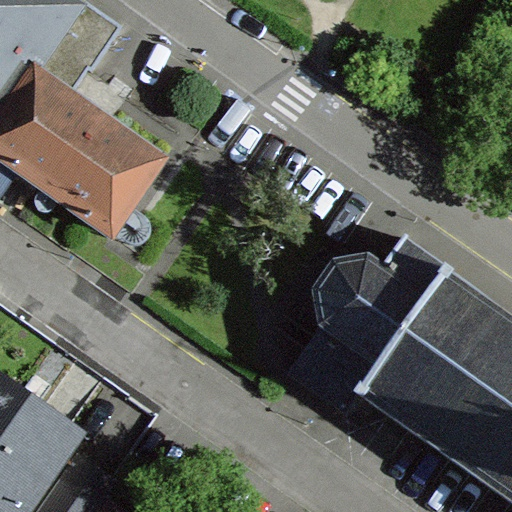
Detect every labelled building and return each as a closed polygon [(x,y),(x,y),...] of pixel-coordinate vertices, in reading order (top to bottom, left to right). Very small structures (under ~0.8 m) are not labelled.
[(0,0),(0,191),(1,192),(18,166),(90,218),(78,235),(98,250),(142,281),(154,263),(181,283),(240,198),(214,181),(186,161),(179,171),(162,159),(86,106),(35,71),(79,6),(69,0),(0,0)] [(511,318),(451,275),(452,274),(446,269),(447,266),(405,236),(384,267),(370,256),(335,263),(315,291),(321,325),(323,326),(292,371),(346,408),(357,393),(363,397),(364,396),(511,500),(511,318)] [(0,385),(0,495),(18,508),(70,434),(23,402),(0,385)] [(43,511),(83,511),(107,480),(81,462),(43,511)] [(0,511),(14,511),(18,508),(0,495),(0,511)]
